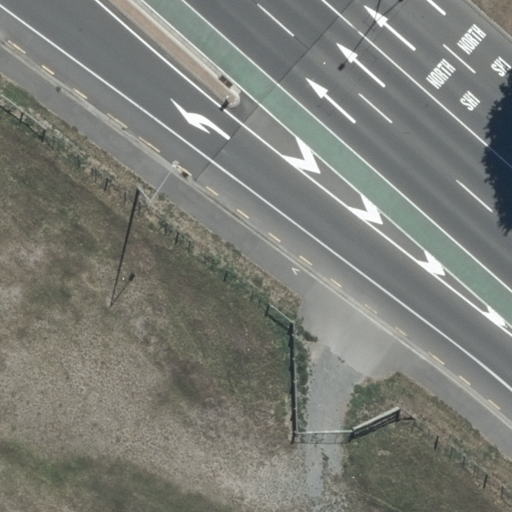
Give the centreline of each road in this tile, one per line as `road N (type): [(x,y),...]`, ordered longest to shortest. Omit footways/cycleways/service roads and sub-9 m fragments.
road 1 (trunk): [(511,379),(52,0)]
road 2 (primary): [(511,224),(260,0)]
road 3 (unknown): [(343,322),(329,389),(339,511)]
